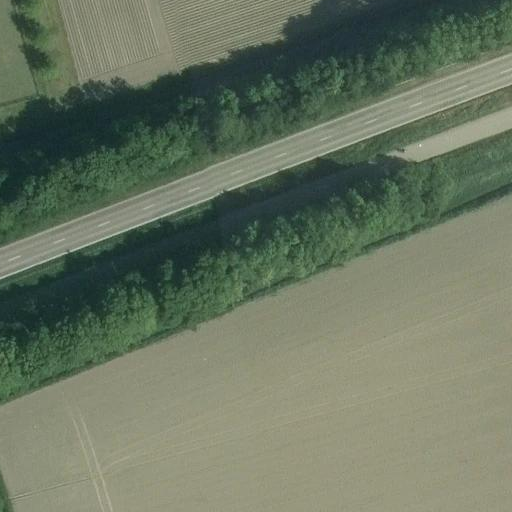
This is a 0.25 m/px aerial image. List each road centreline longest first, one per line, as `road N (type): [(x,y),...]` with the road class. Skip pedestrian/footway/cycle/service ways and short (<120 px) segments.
road 1 (unclassified): [(0,313),(511,117)]
road 2 (secondary): [(0,264),(511,72)]
